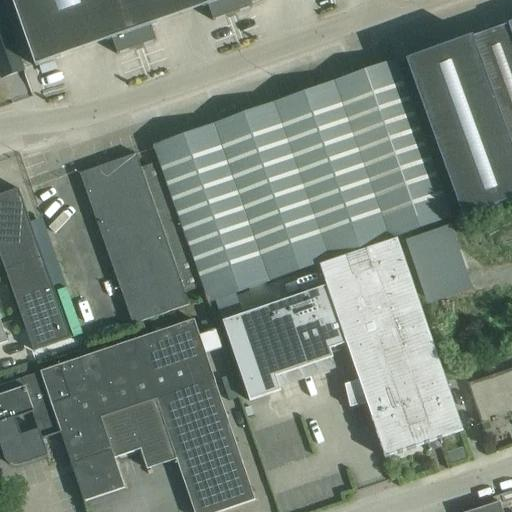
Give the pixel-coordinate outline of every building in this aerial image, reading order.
[(12,0),(36,66),(112,39),(117,54),(156,40),(151,25),(208,6),(213,20),(252,6),(249,0),(12,0)] [(406,60),(413,79),(462,217),(511,199),(511,21),(508,23),(508,24),(472,37),(472,36),(406,60)] [(11,32),(0,35),(0,74),(1,78),(24,70),(11,32)] [(395,62),(154,147),(159,163),(202,285),(207,302),(234,292),(299,270),(449,218),(402,80),(396,64),(395,62)] [(113,162),(80,174),(86,193),(132,324),(189,304),(185,292),(202,285),(159,163),(142,169),(136,154),(113,162)] [(0,255),(4,268),(42,255),(18,188),(0,194),(0,255)] [(462,431),(396,240),(319,267),(326,286),(223,321),(250,400),(281,390),(276,376),(332,357),(329,348),(345,343),(358,381),(345,386),(349,405),(366,403),(384,458),(442,439),(442,437),(462,431)] [(4,268),(34,351),(71,337),(42,255),(4,268)] [(194,319),(33,373),(54,434),(61,432),(84,501),(124,488),(114,458),(140,449),(148,469),(176,459),(194,511),(219,511),(255,500),(206,353),(222,348),(216,330),(200,335),(194,319)] [(511,367),(467,383),(475,405),(481,424),(492,420),(493,422),(498,420),(497,418),(511,413),(511,367)] [(21,377),(22,378),(13,381),(0,385),(0,444),(5,459),(5,460),(6,461),(7,462),(8,463),(9,464),(10,464),(10,465),(11,465),(12,465),(13,466),(14,466),(15,466),(16,466),(17,466),(18,466),(19,466),(48,456),(42,438),(54,434),(33,373),(21,377)] [(503,511),(500,501),(467,511),(503,511)]
